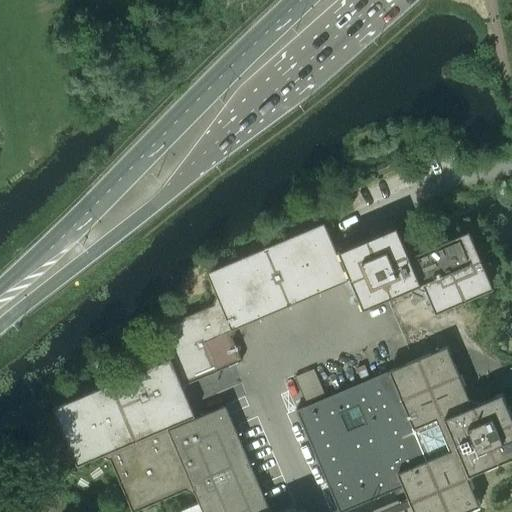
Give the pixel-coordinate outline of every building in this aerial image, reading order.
[(167,359),(53,407),(78,465),(102,455),(102,456),(109,459),(110,459),(132,511),(133,511),(160,501),(187,489),(187,490),(194,493),(195,493),(202,511),(270,511),(263,495),(264,495),(263,491),(262,492),(238,436),(239,435),(237,432),(236,432),(227,409),(225,405),(202,415),(202,414),(195,411),(193,412),(184,392),(186,391),(189,384),(189,383),(242,360),(232,336),(233,336),(236,329),(235,327),(258,317),(259,318),(262,317),(261,316),(318,292),(318,293),(321,291),(321,290),(344,281),(345,283),(352,285),(353,285),(363,309),(410,289),(412,293),(424,298),(428,297),(435,314),(462,302),(493,289),(469,231),(415,254),(415,253),(408,250),(407,251),(396,226),(343,249),(342,248),(335,246),(334,246),(324,222),(207,272),(217,296),(216,296),(213,303),(213,304),(160,327),(170,351),(169,351),(166,358),(167,359)] [(387,371),(296,409),(338,511),(341,511),(403,486),(408,498),(408,499),(411,505),(413,511),(465,511),(479,506),(469,482),(470,481),(473,474),(511,456),(511,416),(502,393),(485,400),(483,396),(471,391),(467,393),(447,346),(389,370),(390,373),(389,374),(387,371)] [(317,367),(297,373),(304,397),(323,391),(317,367)] [(393,511),(411,505),(408,499),(408,498),(375,511),(393,511)] [(201,511),(198,503),(175,511),(201,511)]
